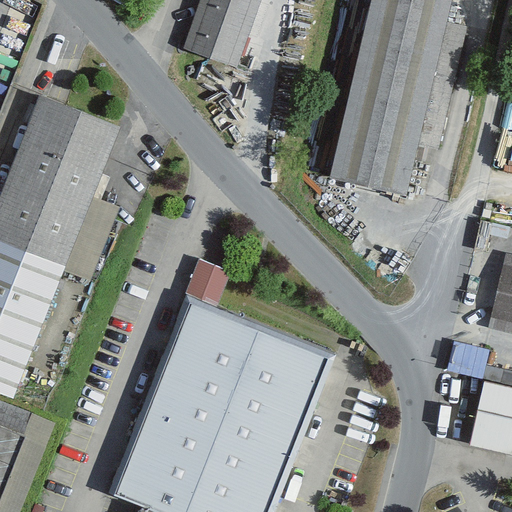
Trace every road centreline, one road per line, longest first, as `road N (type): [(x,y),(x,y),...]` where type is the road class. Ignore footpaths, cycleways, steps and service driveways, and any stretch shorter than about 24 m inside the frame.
road 1 (residential): [(392,511),(422,375),(222,169),(75,0)]
road 2 (unknown): [(422,375),(435,448),(448,472),(511,487)]
